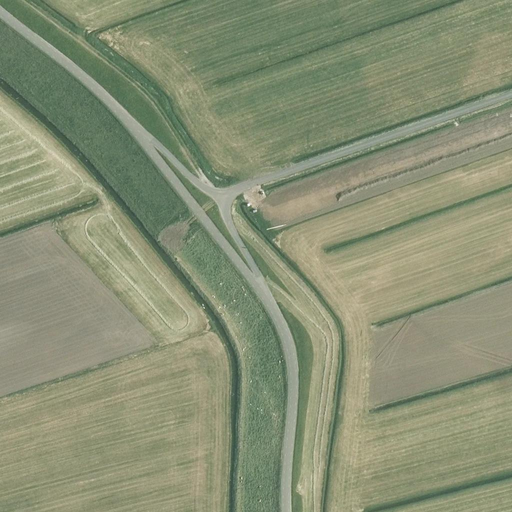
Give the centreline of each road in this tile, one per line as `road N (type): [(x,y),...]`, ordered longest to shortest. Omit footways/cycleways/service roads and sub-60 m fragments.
road 1 (unclassified): [(220,198),(511,94)]
road 2 (tertiary): [(282,511),(289,366),(258,293)]
road 3 (tertiary): [(258,293),(134,131)]
road 4 (tertiary): [(134,131),(0,12)]
